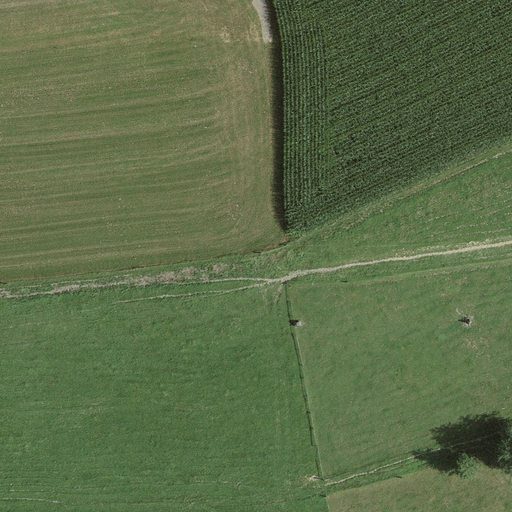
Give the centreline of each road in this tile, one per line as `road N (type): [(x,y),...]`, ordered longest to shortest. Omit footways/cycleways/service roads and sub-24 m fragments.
road 1 (track): [(307,279),(263,0)]
road 2 (track): [(307,279),(511,257)]
